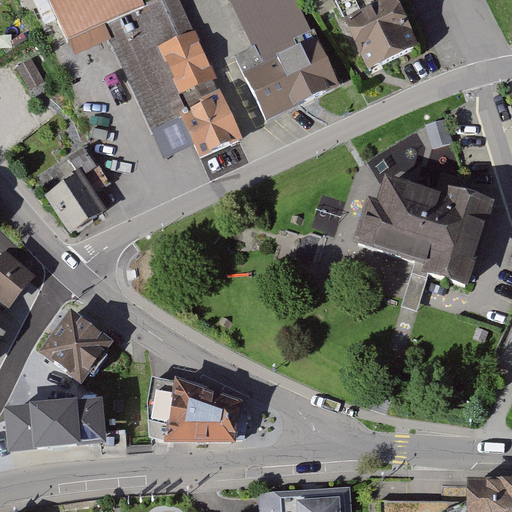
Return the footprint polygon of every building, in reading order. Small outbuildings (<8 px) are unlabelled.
[(240,148),(176,0),(165,0),(141,11),(136,0),(54,0),(47,3),(72,61),(111,44),(165,167),(189,157),(194,168),(240,148)] [(231,61),(262,127),(336,92),(292,0),(237,0),(232,3),(254,51),(231,61)] [(414,56),(387,0),(333,0),(324,4),(360,81),(414,56)] [(438,120),(426,126),(438,148),(450,142),(438,120)] [(77,178),(42,203),(70,242),(105,216),(77,178)] [(486,217),(370,178),(344,255),(460,294),(486,217)] [(32,285),(3,257),(0,260),(0,307),(6,313),(32,285)] [(111,350),(67,320),(35,365),(79,396),(111,350)] [(238,410),(170,383),(162,454),(229,449),(238,410)] [(112,407),(8,415),(12,460),(116,452),(112,407)] [(444,511),(444,503),(381,506),(381,511),(511,511),(511,487),(458,491),(458,510),(454,511),(444,511)] [(351,511),(350,493),(258,500),(258,511),(351,511)]
